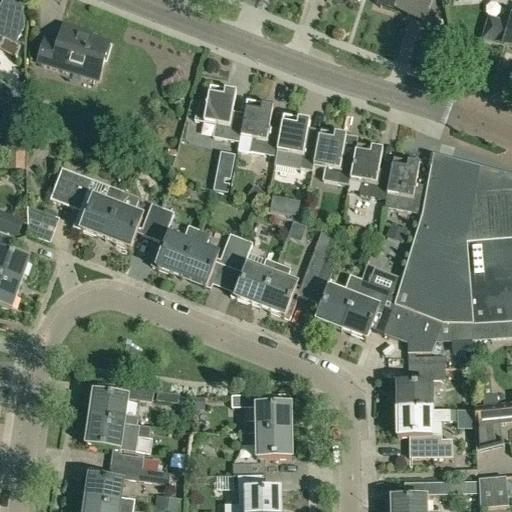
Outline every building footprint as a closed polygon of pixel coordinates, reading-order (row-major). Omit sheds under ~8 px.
[(422,23),(428,0),(382,0),(379,9),(422,23)] [(0,51),(14,60),(20,49),(14,46),(24,30),(0,15),(0,51)] [(483,42),(504,49),(511,51),(511,23),(509,32),(506,31),(503,25),(490,21),(483,42)] [(38,65),(98,83),(109,48),(79,39),(81,34),(64,29),(58,47),(45,43),(38,65)] [(0,101),(8,106),(15,94),(0,84),(0,101)] [(212,140),(238,145),(239,142),(244,116),(232,114),(236,95),(210,89),(207,106),(200,105),(194,123),(215,128),(212,140)] [(247,104),(244,116),(239,142),(250,144),(248,154),(275,160),(276,154),(281,131),(268,128),(272,109),(247,104)] [(313,169),(317,146),(305,143),(309,124),(283,119),(281,131),(276,154),(275,160),(273,169),(299,173),(300,172),(312,175),(313,169)] [(0,121),(0,131),(11,131),(12,129),(0,121)] [(26,173),(27,136),(7,133),(6,173),(26,173)] [(317,146),(313,169),(324,172),(322,183),(348,188),(349,182),(354,160),(342,158),(346,138),(320,133),(317,146)] [(357,147),(354,160),(349,182),(361,184),(358,197),(385,203),(386,197),(390,174),(378,171),(382,152),(357,147)] [(230,183),(235,158),(220,156),(216,180),(230,183)] [(443,328),(472,329),(511,326),(511,178),(432,157),(432,159),(433,159),(427,188),(421,218),(397,302),(394,309),(443,328)] [(383,211),(421,218),(427,188),(415,186),(419,166),(393,161),(390,174),(386,197),(385,203),(383,211)] [(74,231),(106,243),(125,197),(109,191),(94,185),(63,173),(52,202),(81,214),(74,231)] [(137,236),(151,241),(163,211),(152,207),(142,232),(139,231),(143,220),(134,217),(139,203),(125,197),(106,243),(130,253),(137,236)] [(300,204),(286,201),(283,216),(297,218),(300,204)] [(169,239),(168,242),(165,240),(174,216),(163,211),(151,241),(166,247),(156,271),(181,280),(199,234),(189,229),(183,244),(169,239)] [(24,222),(0,213),(0,232),(17,239),(24,222)] [(0,281),(21,289),(30,265),(12,258),(18,242),(0,234),(0,281)] [(211,292),(220,268),(219,267),(221,263),(217,262),(218,258),(205,253),(210,238),(199,234),(181,280),(211,292)] [(221,263),(219,267),(220,268),(230,272),(242,242),(230,237),(221,263)] [(230,272),(245,278),(236,302),(260,311),(272,279),(277,267),(249,256),(253,246),(242,242),(230,272)] [(294,296),(309,302),(326,257),(315,253),(299,293),(295,292),(296,288),(286,285),(291,272),(277,267),(272,279),(260,311),(284,320),(286,321),(290,323),(297,304),(291,302),(294,296)] [(309,302),(324,308),(317,325),(341,335),(362,283),(350,279),(345,292),(333,287),(331,291),(329,290),(326,290),(337,261),(326,257),(309,302)] [(362,283),(341,335),(365,345),(370,332),(378,311),(392,317),(394,309),(397,302),(391,299),(392,296),(394,297),(400,281),(375,271),(369,286),(362,283)] [(0,309),(12,314),(21,289),(0,281),(0,309)] [(432,357),(443,328),(394,309),(392,317),(378,311),(370,332),(408,347),(409,357),(432,357)] [(511,326),(485,328),(472,329),(472,344),(487,343),(511,341),(511,326)] [(409,373),(445,372),(444,359),(409,361),(409,373)] [(445,372),(409,373),(410,385),(445,383),(445,372)] [(397,389),(397,415),(433,414),(432,388),(397,389)] [(139,420),(126,418),(129,402),(152,406),(154,394),(122,389),(121,400),(94,395),(90,422),(137,429),(139,420)] [(177,397),(158,394),(157,403),(176,406),(177,397)] [(243,426),(244,436),(292,435),(291,410),(289,410),(289,398),(232,399),(232,412),(255,411),(256,426),(243,426)] [(511,406),(475,411),(476,428),(511,423),(511,406)] [(450,413),(450,414),(433,414),(397,415),(397,441),(412,440),(412,457),(452,456),(451,444),(441,444),(441,438),(433,438),(433,425),(458,424),(462,420),(462,413),(450,413)] [(140,429),(90,422),(86,448),(113,452),(111,467),(143,472),(144,461),(120,457),(120,453),(136,455),(138,440),(140,429)] [(140,429),(138,440),(149,442),(150,431),(140,429)] [(265,478),(265,462),(292,462),(292,435),(244,436),(244,437),(249,437),(249,444),(254,448),(256,447),(256,462),(260,462),(260,466),(233,467),(233,478),(265,478)] [(111,467),(108,483),(89,480),(85,506),(120,511),(127,511),(133,511),(135,503),(121,501),(123,485),(116,484),(117,481),(155,487),(168,488),(169,477),(157,475),(143,473),(143,472),(111,467)] [(480,511),(484,511),(508,509),(509,509),(506,480),(479,483),(479,485),(480,497),(480,511)] [(472,497),(480,497),(479,485),(472,485),(425,486),(425,498),(472,497)] [(224,509),(224,511),(279,511),(279,493),(245,494),(245,508),(224,509)] [(392,503),(392,511),(427,511),(427,502),(392,503)]
